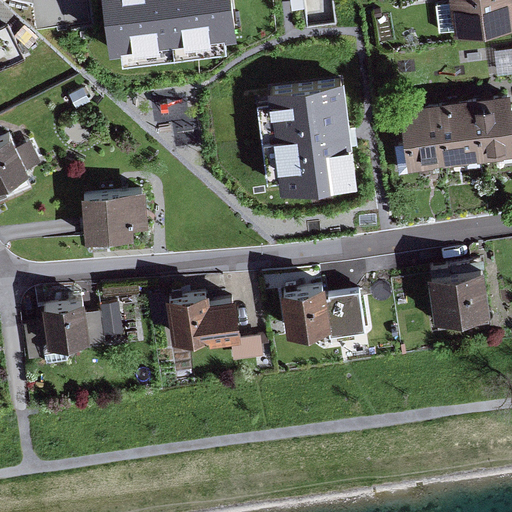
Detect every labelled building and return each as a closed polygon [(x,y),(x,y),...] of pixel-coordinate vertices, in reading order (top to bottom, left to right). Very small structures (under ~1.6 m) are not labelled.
[(231,0),(106,0),(112,45),(122,43),(124,57),(225,44),(223,31),(235,30),(231,0)] [(511,0),(451,0),(451,1),(436,3),(439,30),(454,28),(455,32),(511,24),(511,0)] [(11,22),(0,26),(0,67),(26,55),(11,22)] [(79,80),(67,87),(76,103),(88,96),(79,80)] [(343,81),(272,90),(273,98),(258,100),(267,178),(282,176),(284,187),(355,179),(343,81)] [(15,86),(3,91),(7,101),(19,96),(15,86)] [(511,151),(511,88),(474,92),(481,155),(511,151)] [(481,155),(474,92),(436,96),(443,159),(481,155)] [(443,159),(436,96),(400,100),(405,140),(395,141),(398,170),(413,169),(417,163),(443,159)] [(12,128),(0,133),(0,176),(29,163),(12,128)] [(146,184),(82,188),(86,237),(134,233),(133,224),(149,223),(146,184)] [(484,262),(429,270),(435,314),(491,306),(484,262)] [(327,278),(282,285),(289,326),(333,319),(327,278)] [(187,287),(166,291),(172,335),(209,329),(210,336),(242,331),(236,288),(189,296),(187,287)] [(99,292),(43,300),(49,341),(125,331),(120,296),(100,299),(99,292)] [(260,331),(231,335),(234,355),(263,351),(260,331)]
